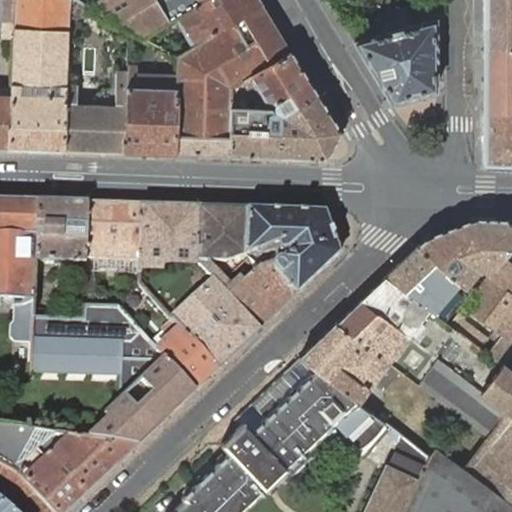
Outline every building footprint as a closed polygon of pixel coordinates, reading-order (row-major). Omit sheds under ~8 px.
[(14,0),(13,27),(68,30),(68,15),(69,0),(14,0)] [(83,14),(88,5),(79,0),(69,0),(68,15),(77,16),(83,14)] [(173,17),(201,0),(96,0),(88,5),(127,28),(142,36),(173,17)] [(232,22),(241,17),(261,5),(258,0),(201,0),(173,17),(191,48),(206,38),(232,22)] [(511,0),(483,0),(484,162),(486,164),(511,165),(511,0)] [(269,63),(290,51),(261,5),(241,17),(269,63)] [(176,154),(229,155),(230,123),(230,106),(230,98),(230,87),(234,84),(241,80),(247,76),(260,69),(269,63),(241,17),(232,22),(206,38),(191,48),(177,56),(177,57),(176,64),(176,75),(176,88),(176,121),(176,154)] [(355,40),(353,41),(362,54),(391,102),(435,90),(436,34),(435,34),(435,19),(433,19),(355,40)] [(11,84),(65,86),(68,30),(13,27),(11,84)] [(281,116),(317,95),(290,51),(269,63),(260,69),(247,76),(241,80),(234,84),(230,87),(237,90),(244,86),(251,82),(260,95),(256,101),(267,107),(281,116)] [(125,151),(176,154),(176,121),(176,88),(176,75),(166,75),(161,75),(136,74),(136,66),(127,65),(126,72),(126,86),(125,151)] [(63,149),(125,151),(126,86),(126,72),(116,72),(115,89),(114,105),(77,104),(77,87),(77,86),(65,86),(65,95),(63,149)] [(11,94),(65,95),(65,86),(11,84),(11,94)] [(114,105),(115,89),(77,87),(77,104),(114,105)] [(229,155),(279,157),(281,116),(267,107),(256,101),(253,107),(237,106),(237,98),(237,90),(230,87),(230,98),(230,106),(230,123),(229,155)] [(0,146),(9,147),(11,94),(0,93),(0,146)] [(35,148),(63,149),(65,95),(11,94),(9,147),(35,148)] [(281,116),(279,157),(325,159),(340,132),(317,95),(281,116)] [(36,203),(0,201),(0,304),(14,305),(16,323),(10,326),(11,339),(15,343),(31,344),(32,321),(32,306),(33,268),(34,263),(36,203)] [(85,205),(36,203),(34,263),(83,265),(83,259),(85,205)] [(139,205),(85,205),(83,259),(137,261),(138,251),(139,205)] [(202,208),(139,205),(138,251),(143,251),(143,274),(168,274),(168,269),(199,269),(202,208)] [(247,210),(202,208),(199,269),(206,262),(214,263),(224,263),(244,256),(247,210)] [(323,213),(247,210),(244,256),(256,252),(265,248),(276,244),(282,260),(273,263),(273,264),(273,265),(272,265),(272,266),(271,266),(271,267),(271,269),(271,270),(272,271),(296,296),(339,256),(323,213)] [(427,237),(416,246),(457,281),(464,287),(478,271),(482,270),(488,276),(503,257),(511,246),(511,220),(474,218),(427,237)] [(265,248),(271,264),(273,263),(282,260),(276,244),(265,248)] [(416,246),(385,277),(428,309),(431,311),(444,321),(467,295),(462,291),(464,287),(457,281),(416,246)] [(256,252),(244,256),(258,269),(262,268),(256,252)] [(462,307),(448,323),(457,330),(480,348),(487,340),(461,319),(468,311),(494,330),(500,335),(486,352),(501,364),(502,363),(511,370),(511,340),(511,338),(511,263),(503,257),(488,276),(470,297),(462,307)] [(199,269),(212,282),(174,319),(172,323),(179,329),(215,369),(258,331),(223,293),(233,284),(214,263),(206,262),(199,269)] [(258,331),(296,296),(272,271),(271,270),(271,269),(271,267),(271,266),(272,266),(272,265),(273,265),(273,264),(271,264),(262,268),(258,269),(243,283),(239,278),(233,284),(223,293),(258,331)] [(359,300),(335,323),(389,362),(418,384),(477,427),(487,435),(505,412),(511,416),(511,370),(502,363),(501,364),(486,352),(480,348),(457,330),(448,323),(444,321),(431,311),(428,309),(385,277),(359,300)] [(85,322),(32,321),(31,374),(124,376),(124,401),(167,360),(117,308),(86,307),(85,322)] [(335,323),(300,357),(316,370),(358,402),(359,403),(389,362),(335,323)] [(215,369),(179,329),(157,349),(167,360),(180,374),(195,389),(215,369)] [(243,511),(287,471),(292,476),(320,449),(315,443),(335,424),(341,430),(340,436),(356,451),(364,446),(373,439),(381,430),(386,423),(359,403),(358,402),(316,370),(300,357),(236,418),(242,424),(220,445),(228,453),(181,497),(183,500),(170,511),(243,511)] [(180,374),(167,360),(124,401),(131,408),(171,415),(195,389),(180,374)] [(91,440),(135,448),(171,415),(131,408),(124,401),(109,416),(112,420),(91,440)] [(511,511),(511,416),(505,412),(487,435),(463,468),(452,460),(436,448),(429,456),(419,478),(402,511),(511,511)] [(19,479),(49,511),(67,511),(135,448),(91,440),(27,431),(10,429),(0,426),(0,466),(16,476),(19,479)] [(477,427),(452,460),(463,468),(487,435),(477,427)] [(429,456),(403,436),(389,465),(386,463),(362,511),(402,511),(419,478),(429,456)] [(0,501),(12,511),(49,511),(19,479),(16,476),(0,466),(0,501)] [(0,511),(12,511),(0,501),(0,511)]
